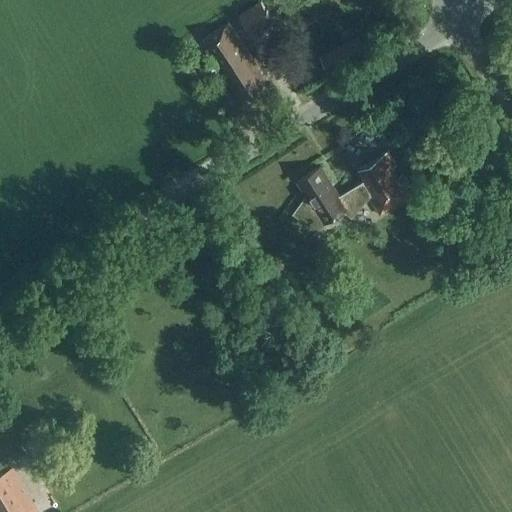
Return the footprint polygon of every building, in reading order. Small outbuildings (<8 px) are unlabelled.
[(238,16),(252,36),(274,21),(261,1),(238,16)] [(229,23),(204,39),(216,57),(218,56),(246,97),(262,86),(259,81),(265,77),(229,23)] [(350,40),(319,56),(328,73),(358,57),(350,40)] [(316,227),(323,222),(346,209),(351,213),(365,197),(368,196),(380,215),(414,195),(388,152),(358,170),(365,181),(339,197),(320,167),(298,180),(306,194),(294,209),(316,227)] [(38,511),(39,511),(11,467),(0,473),(0,511),(38,511)]
